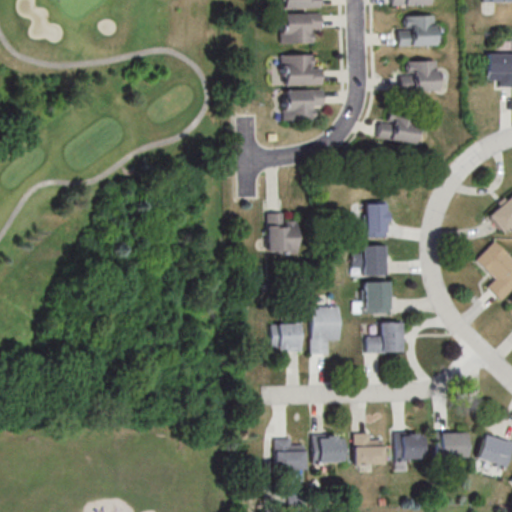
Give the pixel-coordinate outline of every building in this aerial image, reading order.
[(278,0),(278,8),(319,7),(319,0),(278,0)] [(278,42),(309,42),(309,32),(319,32),(319,13),(278,13),(278,42)] [(404,15),(404,26),(395,26),(395,45),(433,45),(433,15),(404,15)] [(484,85),(511,85),(511,52),(484,53),(484,85)] [(320,64),(309,64),(309,54),(278,54),(278,84),(320,84),(320,64)] [(435,60),(407,60),(407,71),(397,71),(397,90),(435,90),(435,60)] [(280,119),(313,119),(313,107),(321,107),(321,89),(280,89),(280,119)] [(377,119),(375,138),(413,142),(416,113),(388,111),(387,120),(377,119)] [(499,232),(511,222),(511,191),(484,211),(499,232)] [(386,236),(386,201),(363,201),(363,236),(386,236)] [(282,212),(264,212),(264,253),(295,253),(295,224),(282,224),(282,212)] [(492,241),(511,261),(511,283),(497,299),(484,286),(492,278),(473,260),(492,241)] [(385,244),(360,244),(360,255),(350,255),(350,274),(385,274),(385,244)] [(361,282),(361,304),(352,304),(352,312),(388,312),(388,282),(361,282)] [(307,305),(307,352),(325,352),(325,340),(336,339),(336,305),(307,305)] [(374,333),(363,333),(363,352),(402,352),(402,322),(374,322),(374,333)] [(268,350),(301,350),(301,323),(268,323),(268,350)] [(465,431),(435,431),(435,456),(465,456),(465,431)] [(371,432),(351,432),(351,464),(382,464),(382,443),(371,443),(371,432)] [(423,459),(423,432),(392,432),(392,460),(423,459)] [(474,461),(506,467),(511,440),(479,433),(474,461)] [(310,462),(344,462),(344,434),(310,434),(310,462)] [(303,470),(303,444),(292,444),(292,438),(272,438),(272,470),(303,470)]
